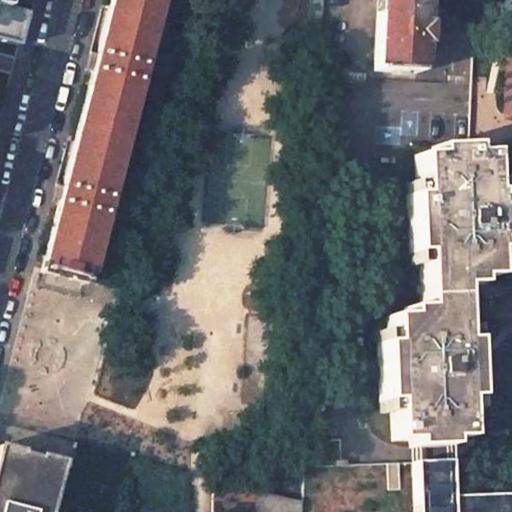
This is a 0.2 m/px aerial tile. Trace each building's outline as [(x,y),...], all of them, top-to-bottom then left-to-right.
[(0,0),(0,42),(17,47),(21,31),(26,13),(3,7),(4,0),(0,0)] [(58,201),(39,273),(84,284),(156,0),(109,0),(95,55),(91,54),(87,68),(92,69),(61,188),(57,187),(53,200),(58,201)] [(377,0),(373,71),(416,73),(420,0),(377,0)] [(410,440),(410,447),(445,446),(445,438),(462,437),(461,398),(471,397),(469,340),(458,340),(456,285),(474,284),(474,277),(491,276),(490,250),(500,250),(498,192),(487,192),(486,153),(468,154),(468,146),(432,147),(434,155),(415,155),(417,194),(407,194),(409,253),(418,252),(421,307),(403,308),(404,316),(386,316),(387,343),(377,343),(380,401),(390,400),(392,440),(410,440)] [(340,460),(339,439),(333,439),(327,441),(320,444),(315,448),(309,453),(306,458),(304,463),(303,466),(300,511),(511,511),(511,494),(448,496),(446,461),(345,465),(345,460),(340,460)] [(16,454),(0,449),(0,511),(44,511),(57,465),(35,459),(35,462),(15,457),(16,454)] [(298,511),(299,501),(255,491),(255,511),(298,511)]
